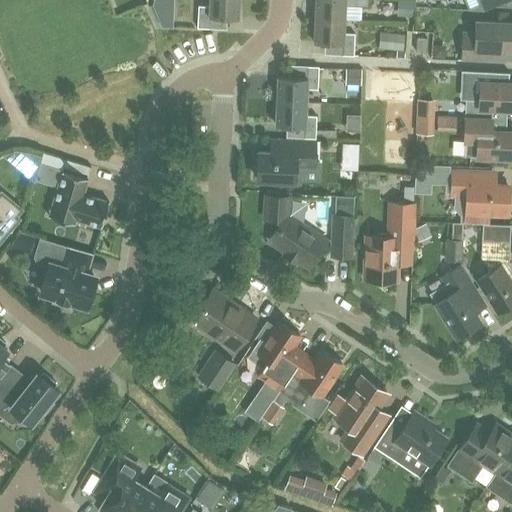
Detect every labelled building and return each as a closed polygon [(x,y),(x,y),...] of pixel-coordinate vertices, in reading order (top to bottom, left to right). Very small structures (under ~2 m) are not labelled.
[(239,0),(209,0),(209,5),(198,5),(198,27),(209,28),(209,16),(239,17),(239,0)] [(315,0),(315,17),(345,18),(345,5),(368,6),(368,0),(315,0)] [(162,26),(171,27),(172,9),(155,8),(162,26)] [(345,18),(315,17),(314,41),(343,43),(343,54),(354,55),(355,33),(344,32),(345,18)] [(511,48),(511,22),(476,21),(475,32),(463,32),(462,59),(495,61),(495,48),(511,48)] [(426,52),(427,37),(417,36),(416,51),(426,52)] [(276,76),(275,100),(306,101),(306,88),(317,89),(318,66),(306,65),(306,77),(276,76)] [(466,96),(465,118),(490,119),(491,108),(511,108),(511,82),(480,81),(480,96),(466,96)] [(419,98),(418,115),(435,116),(435,98),(419,98)] [(315,138),(316,115),(305,114),(306,101),(275,100),(274,124),(304,125),(303,137),(315,138)] [(418,115),(418,114),(417,132),(434,133),(435,116),(418,115)] [(465,118),(463,155),(511,157),(511,131),(490,130),(490,119),(465,118)] [(258,151),(258,158),(254,158),(254,172),(257,173),(257,178),(321,181),(322,161),(315,161),(316,141),(271,139),(270,152),(258,151)] [(49,215),(56,217),(74,222),(76,218),(101,226),(109,200),(84,192),(88,177),(63,169),(49,215)] [(451,195),(458,195),(458,206),(462,210),(461,222),(488,223),(488,211),(507,212),(508,185),(478,183),(479,171),(453,170),(451,195)] [(0,192),(0,235),(3,238),(20,218),(17,215),(23,208),(1,191),(0,192)] [(276,229),(269,239),(285,250),(284,251),(291,255),(293,252),(310,263),(326,240),(287,214),(288,196),(266,195),(265,218),(271,218),(271,225),(276,229)] [(396,280),(397,262),(411,262),(414,202),(390,201),(389,236),(366,235),(364,279),(396,280)] [(334,213),(333,256),(353,257),(354,214),(334,213)] [(39,293),(43,294),(54,297),(52,302),(69,307),(71,302),(87,307),(96,275),(73,268),(79,249),(41,237),(35,256),(37,262),(47,265),(39,293)] [(511,283),(506,274),(511,270),(511,269),(509,264),(510,241),(482,239),(481,254),(491,270),(478,278),(498,310),(511,301),(511,283)] [(457,336),(480,321),(465,296),(476,290),(460,265),(441,276),(451,292),(435,302),(457,336)] [(256,318),(213,288),(192,320),(235,349),(256,318)] [(260,354),(268,359),(258,374),(280,389),(295,366),(305,350),(295,343),(300,335),(279,321),(265,341),(260,338),(251,352),(251,355),(254,358),(257,357),(260,354)] [(295,366),(280,389),(301,403),(311,388),(322,395),(343,364),(321,349),(316,357),(305,350),(295,366)] [(199,376),(216,388),(233,362),(216,351),(199,376)] [(0,410),(6,403),(32,423),(41,411),(44,413),(54,402),(50,399),(58,389),(54,386),(57,382),(43,372),(40,375),(36,372),(19,393),(15,389),(12,393),(0,384),(0,410)] [(328,407),(338,413),(353,423),(342,439),(362,453),(379,428),(368,421),(387,393),(362,376),(347,399),(338,393),(328,407)] [(273,398),(280,389),(272,384),(265,393),(273,398)] [(273,400),(261,417),(272,424),(284,407),(273,400)] [(374,446),(385,454),(398,462),(407,448),(429,463),(447,437),(424,423),(426,419),(413,411),(402,427),(391,419),(374,446)] [(483,463),(496,472),(511,447),(511,434),(495,423),(490,432),(476,423),(448,465),(471,480),(483,463)] [(511,447),(496,472),(495,472),(486,486),(499,494),(511,502),(511,447)] [(131,461),(118,453),(104,475),(114,481),(99,505),(102,507),(99,511),(98,511),(130,511),(146,486),(124,473),(131,461)] [(179,511),(189,497),(176,489),(169,501),(146,486),(130,511),(179,511)] [(320,501),(331,505),(336,491),(325,488),(320,501)] [(275,507),(282,511),(291,511),(294,508),(277,503),(275,507)]
